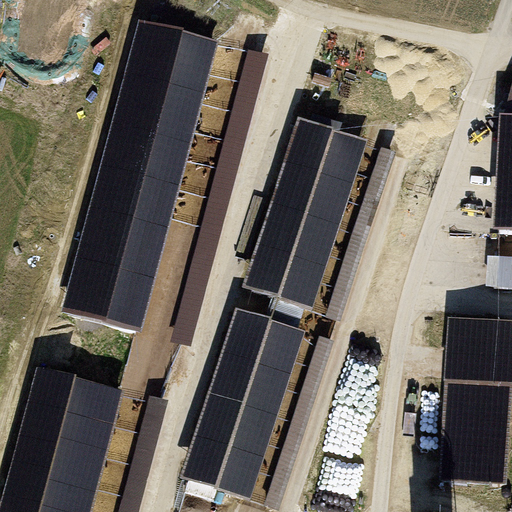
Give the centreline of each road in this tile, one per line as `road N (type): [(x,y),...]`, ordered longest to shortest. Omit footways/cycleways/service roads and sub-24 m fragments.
road 1 (residential): [(383,511),(410,302),(511,0)]
road 2 (track): [(511,46),(336,16),(290,0)]
